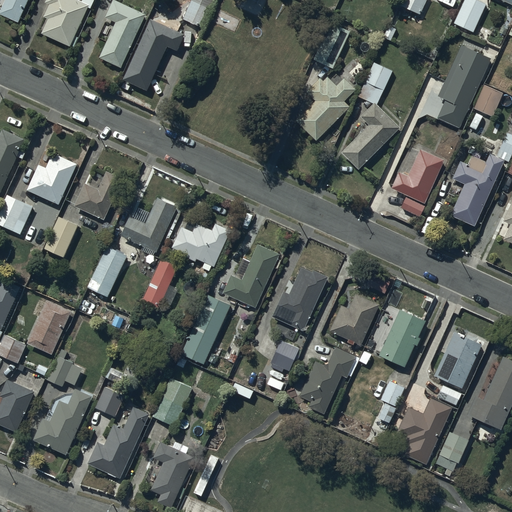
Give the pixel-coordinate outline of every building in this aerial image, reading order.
[(31,0),(7,0),(1,15),(21,24),(31,0)] [(90,7),(73,0),(48,0),(44,11),(47,13),(44,19),(49,22),(43,36),(72,48),(90,7)] [(215,0),(193,0),(185,19),(202,27),(215,0)] [(429,0),(403,0),(400,8),(422,18),(429,0)] [(465,0),(454,25),(474,35),(488,6),(475,0),(465,0)] [(147,17),(114,1),(106,20),(118,25),(101,60),(122,70),(147,17)] [(186,35),(153,20),(124,80),(149,91),(170,47),(179,51),(186,35)] [(352,34),(333,25),(316,63),(336,72),(352,34)] [(511,41),(510,41),(503,58),(511,61),(511,41)] [(494,58),(464,44),(439,97),(448,102),(440,119),(461,128),(494,58)] [(361,99),(376,105),(377,105),(378,106),(395,72),(376,64),(361,99)] [(358,90),(346,79),(338,86),(330,78),(326,82),(323,79),(308,94),(317,102),(298,122),(320,143),(353,108),(347,102),(358,90)] [(507,96),(487,86),(476,109),(496,119),(507,96)] [(371,127),(343,154),(360,171),(401,130),(377,105),(362,118),(371,127)] [(26,139),(2,130),(0,134),(0,193),(3,195),(26,139)] [(511,132),(510,131),(499,155),(511,160),(511,132)] [(446,161),(422,150),(410,177),(401,173),(393,189),(427,204),(446,161)] [(80,167),(54,156),(47,171),(40,168),(29,193),(48,202),(46,207),(53,210),(55,205),(61,208),(80,167)] [(478,228),(507,163),(492,156),(488,164),(474,157),(470,167),(462,163),(454,181),(466,186),(453,217),(478,228)] [(123,181),(107,173),(98,192),(85,186),(75,208),(105,222),(123,181)] [(35,207),(9,196),(0,216),(0,234),(15,242),(19,234),(23,236),(35,207)] [(179,205),(158,197),(151,214),(137,208),(133,218),(130,216),(121,238),(144,247),(142,252),(154,258),(157,252),(159,253),(179,205)] [(427,208),(408,198),(403,209),(422,219),(427,208)] [(80,228),(61,219),(46,252),(65,260),(80,228)] [(232,230),(217,224),(214,232),(198,225),(195,233),(183,228),(173,251),(206,264),(204,270),(212,273),(214,267),(217,268),(232,230)] [(282,254),(260,245),(253,262),(246,258),(238,277),(234,275),(225,295),(258,309),(282,254)] [(130,257),(109,248),(90,289),(111,299),(130,257)] [(315,273),(303,268),(291,295),(285,292),(274,319),(307,333),(331,277),(316,271),(315,273)] [(173,276),(157,269),(142,303),(158,310),(173,276)] [(366,282),(385,291),(390,279),(372,270),(366,282)] [(380,301),(356,291),(349,306),(341,303),(330,328),(349,336),(347,339),(354,342),(355,340),(362,342),(380,301)] [(234,305),(211,295),(184,354),(207,365),(234,305)] [(0,322),(6,325),(15,308),(0,301),(0,322)] [(73,313),(49,302),(29,345),(54,356),(73,313)] [(426,317),(401,305),(380,352),(405,364),(426,317)] [(465,379),(482,340),(454,327),(434,372),(463,386),(466,379),(465,379)] [(28,346),(7,336),(0,350),(0,356),(19,365),(28,346)] [(302,350),(283,342),(273,364),(276,366),(274,368),(286,374),(288,370),(292,372),(302,350)] [(360,356),(335,345),(328,361),(324,363),(316,359),(301,394),(311,398),(309,404),(325,411),(343,371),(352,375),(360,356)] [(511,356),(504,353),(483,396),(476,393),(468,411),(501,427),(511,403),(511,356)] [(85,370),(59,358),(49,381),(65,388),(67,383),(77,387),(85,370)] [(112,365),(106,375),(119,383),(125,373),(112,365)] [(217,396),(224,381),(202,372),(195,387),(217,396)] [(195,389),(172,378),(154,417),(177,427),(195,389)] [(406,385),(390,378),(381,397),(385,399),(374,424),(385,429),(406,385)] [(36,394),(9,382),(5,392),(4,391),(1,398),(6,400),(0,412),(0,426),(17,434),(36,394)] [(463,391),(444,382),(438,395),(456,404),(463,391)] [(126,396),(106,388),(96,411),(117,419),(126,396)] [(94,398),(79,391),(72,406),(63,402),(53,424),(46,420),(36,441),(67,455),(94,398)] [(453,406),(431,395),(424,410),(409,403),(397,428),(408,433),(405,439),(410,441),(405,452),(426,462),(453,406)] [(152,416),(136,409),(126,430),(116,425),(106,447),(100,444),(90,466),(122,480),(152,416)] [(469,437),(450,428),(435,461),(453,468),(457,459),(459,460),(469,437)] [(196,459),(162,443),(154,459),(165,464),(152,491),(162,496),(158,503),(172,510),(196,459)]
